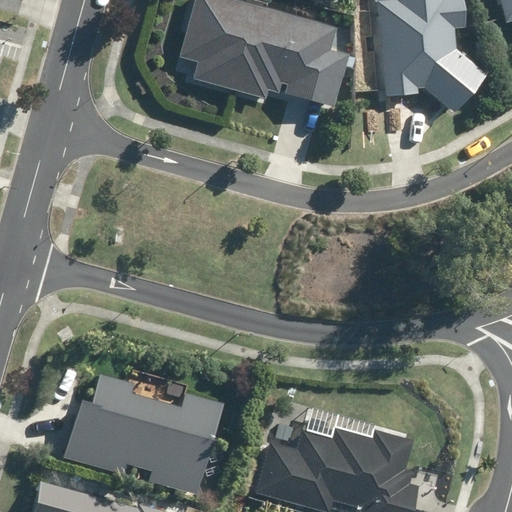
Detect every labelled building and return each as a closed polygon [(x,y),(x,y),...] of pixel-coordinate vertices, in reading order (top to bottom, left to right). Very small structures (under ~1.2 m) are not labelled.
[(324,27),(231,0),(185,0),(169,55),(191,62),(186,76),(256,96),(258,88),(320,106),(335,54),(318,49),(324,27)] [(369,0),(375,99),(411,97),(418,89),(445,112),(478,72),(449,48),(447,26),(459,25),(457,0),(369,0)] [(511,0),(490,0),(496,22),(510,18),(511,27),(511,0)] [(168,406),(121,395),(124,381),(88,372),(81,401),(69,399),(55,460),(114,474),(116,466),(140,471),(137,485),(185,496),(207,402),(171,393),(168,406)] [(262,441),(248,493),(318,511),(397,511),(406,480),(391,476),(402,436),(366,427),(363,437),(329,427),(326,438),(294,429),(289,449),(262,441)] [(146,511),(31,481),(22,511),(146,511)]
